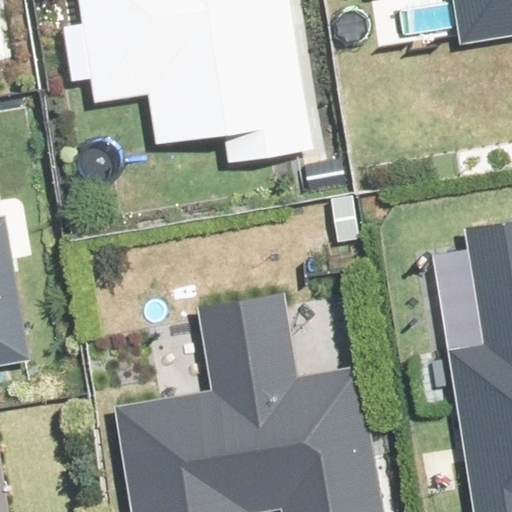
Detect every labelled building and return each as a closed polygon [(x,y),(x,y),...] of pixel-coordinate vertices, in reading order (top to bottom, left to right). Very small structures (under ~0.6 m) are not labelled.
[(319,144),(290,0),(76,0),(82,29),(59,34),(67,79),(91,74),(96,102),(144,93),(153,140),(221,127),(227,162),(319,144)] [(511,39),(511,0),(457,0),(467,49),(511,39)] [(0,59),(9,58),(0,7),(0,59)] [(511,511),(511,218),(460,227),(479,343),(438,349),(467,511),(511,511)] [(0,366),(39,358),(10,220),(0,222),(0,366)] [(111,412),(129,511),(390,511),(363,363),(307,373),(292,292),(198,309),(214,394),(111,412)] [(0,511),(15,511),(0,445),(0,511)]
